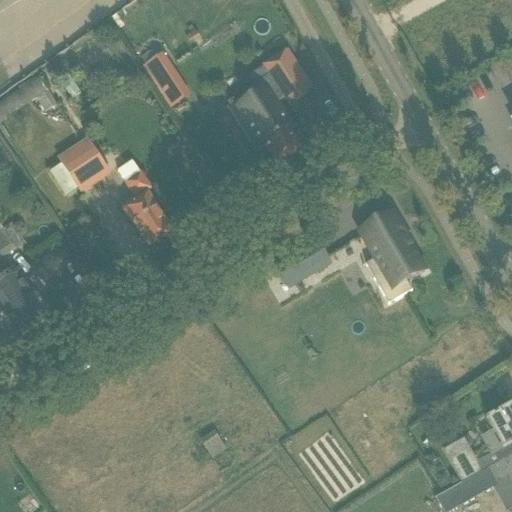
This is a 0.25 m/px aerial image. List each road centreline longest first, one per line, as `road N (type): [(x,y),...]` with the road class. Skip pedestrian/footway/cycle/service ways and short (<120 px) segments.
road 1 (unclassified): [(0,409),(418,125)]
road 2 (tertiary): [(511,289),(418,125)]
road 3 (tertiary): [(418,125),(348,0)]
